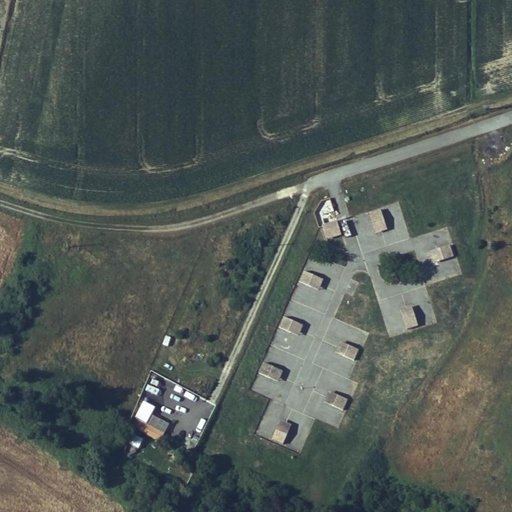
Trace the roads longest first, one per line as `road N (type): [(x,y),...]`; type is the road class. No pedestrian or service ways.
road 1 (track): [(330,176),(156,228),(0,204)]
road 2 (unclassified): [(511,116),(330,176)]
